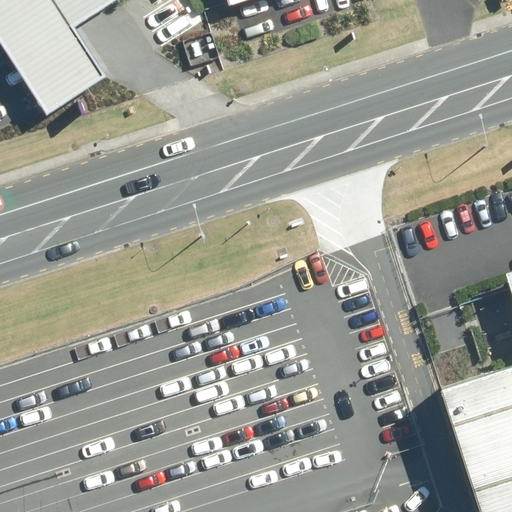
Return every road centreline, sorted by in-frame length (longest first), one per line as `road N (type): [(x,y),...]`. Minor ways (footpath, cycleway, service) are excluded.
road 1 (primary): [(0,238),(511,69)]
road 2 (unknown): [(0,69),(130,15)]
